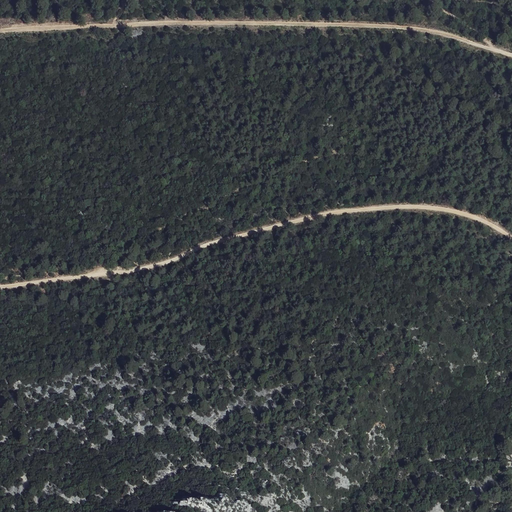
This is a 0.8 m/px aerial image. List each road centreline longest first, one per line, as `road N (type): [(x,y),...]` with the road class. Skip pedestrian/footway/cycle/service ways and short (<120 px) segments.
road 1 (track): [(0,287),(159,264),(322,215),(398,206),(459,210),(511,233)]
road 2 (track): [(511,56),(464,39),(357,24),(0,32)]
